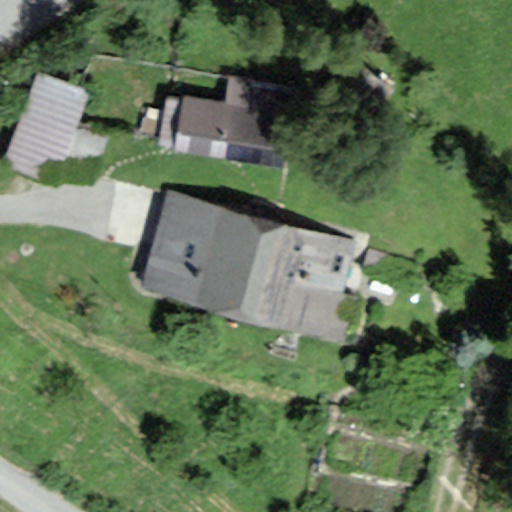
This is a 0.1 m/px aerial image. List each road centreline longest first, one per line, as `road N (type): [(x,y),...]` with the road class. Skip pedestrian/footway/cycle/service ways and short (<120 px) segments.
road 1 (unclassified): [(63,511),(0,469),(0,28),(60,0)]
road 2 (track): [(449,511),(511,369)]
